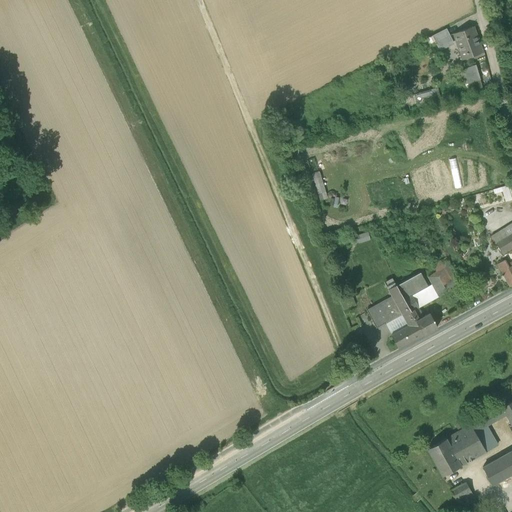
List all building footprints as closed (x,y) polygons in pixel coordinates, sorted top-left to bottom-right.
[(432,35),(435,41),(436,41),(449,34),(450,34),(447,28),(432,35)] [(455,38),(466,61),(482,53),(472,30),(455,38)] [(436,41),(439,48),(453,41),(449,34),(436,41)] [(464,85),(465,85),(469,84),(481,80),(476,66),(460,71),(464,85)] [(469,84),(472,95),(484,91),(481,80),(469,84)] [(463,85),(467,97),(472,95),(469,84),(465,85),(464,85),(463,85)] [(416,95),(421,110),(443,104),(438,89),(416,95)] [(456,158),(449,159),(454,188),(462,186),(456,158)] [(319,171),(307,174),(316,202),(328,199),(319,171)] [(504,190),(506,201),(511,199),(511,192),(510,185),(496,188),(496,192),(504,190)] [(511,223),(491,236),(501,254),(511,247),(511,223)] [(368,232),(356,235),(358,243),(371,240),(368,232)] [(446,258),(420,272),(428,286),(432,284),(439,296),(460,284),(446,258)] [(497,264),(510,287),(511,285),(511,274),(509,269),(509,268),(505,260),(497,264)] [(418,307),(439,296),(432,284),(428,286),(420,272),(396,285),(395,285),(410,311),(418,307)] [(415,339),(423,335),(415,320),(410,311),(395,285),(388,289),(392,296),(401,314),(408,325),(415,339)] [(366,310),(376,328),(384,323),(401,314),(392,296),(366,310)] [(353,297),(340,302),(344,310),(356,306),(353,297)] [(410,311),(415,320),(421,317),(420,315),(422,314),(418,307),(410,311)] [(429,313),(421,317),(415,320),(423,335),(437,327),(437,326),(436,326),(429,313)] [(401,314),(384,323),(390,335),(408,325),(401,314)] [(398,348),(415,339),(408,325),(390,335),(398,348)] [(504,416),(506,415),(507,414),(506,413),(511,409),(511,400),(494,411),(498,419),(499,419),(501,418),(504,416)] [(446,438),(461,465),(486,451),(475,432),(486,426),(498,419),(494,411),(446,438)] [(497,445),(486,426),(475,432),(486,451),(497,445)] [(427,448),(442,476),(461,465),(446,438),(427,448)] [(511,450),(482,467),(492,485),(511,473),(511,450)] [(450,491),(459,507),(475,498),(466,482),(450,491)]
